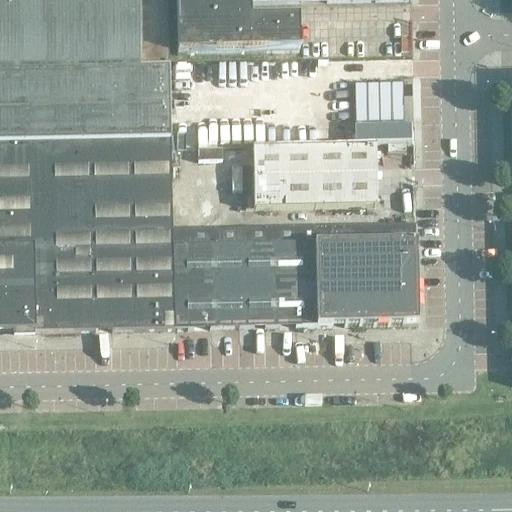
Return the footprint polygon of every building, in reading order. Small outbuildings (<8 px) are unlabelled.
[(168,65),(166,0),(0,0),(0,144),(169,142),(168,65)] [(248,5),(247,0),(175,0),(176,56),(298,55),(297,23),(249,24),(249,5),(248,5)] [(413,148),(412,78),(412,60),(168,65),(169,142),(170,153),(252,151),(374,149),(413,148)] [(171,233),(170,153),(169,142),(0,144),(0,332),(13,332),(13,336),(173,333),(171,233)] [(375,210),(374,149),(252,151),(253,205),(244,205),(245,213),(375,210)] [(417,328),(415,244),(414,244),(414,228),(375,228),(342,229),(344,329),(417,328)] [(344,329),(342,229),(171,233),(173,333),(344,329)]
